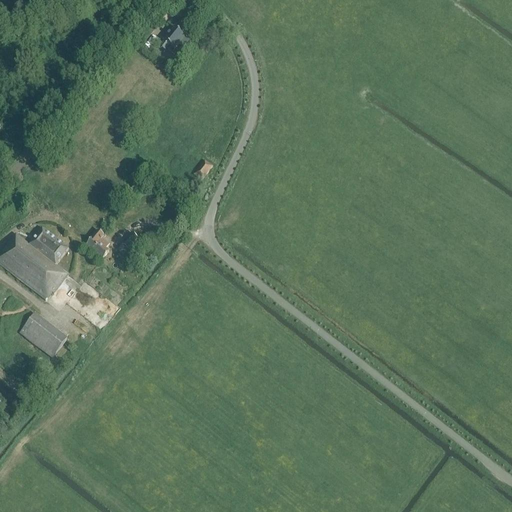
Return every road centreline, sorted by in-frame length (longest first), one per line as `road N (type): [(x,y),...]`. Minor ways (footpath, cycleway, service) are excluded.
road 1 (unclassified): [(511,482),(214,245),(209,219),(256,91),(240,37),(201,0)]
road 2 (track): [(0,193),(153,0)]
